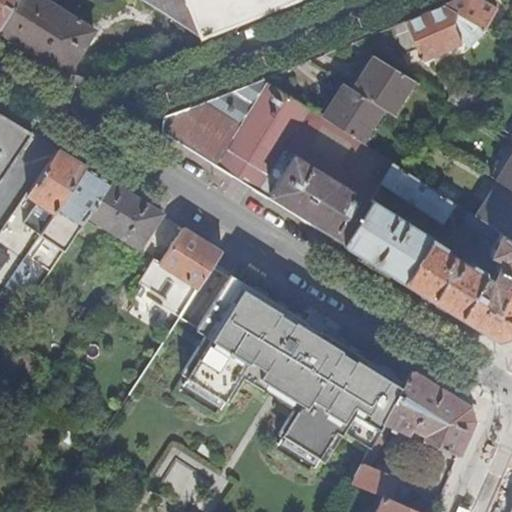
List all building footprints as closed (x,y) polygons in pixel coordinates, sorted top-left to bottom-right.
[(46,0),(13,0),(0,22),(0,30),(68,73),(95,30),(46,0)] [(0,0),(0,22),(13,0),(0,0)] [(142,0),(202,39),(301,0),(142,0)] [(454,0),(443,5),(476,24),(484,29),(496,7),(482,0),(454,0)] [(443,5),(390,29),(402,56),(416,49),(422,60),(461,43),(460,40),(476,24),(443,5)] [(344,84),(323,118),(360,142),(382,108),(390,114),(412,79),(375,56),(353,90),(344,84)] [(162,131),(257,191),(310,110),(264,80),(164,115),(162,131)] [(466,112),(475,118),(484,104),(456,87),(448,101),(466,112)] [(257,191),(342,245),(371,199),(381,183),(393,163),(360,142),(323,118),(310,110),(257,191)] [(62,203),(86,167),(58,150),(27,195),(55,214),(62,203)] [(478,218),(511,240),(511,157),(501,175),(487,167),(484,172),(500,183),(478,218)] [(381,183),(441,222),(453,203),(410,174),(393,163),(381,183)] [(72,239),(88,217),(110,182),(86,167),(62,203),(76,212),(62,233),(72,239)] [(88,217),(137,247),(159,213),(110,182),(88,217)] [(342,245),(403,283),(431,237),(371,199),(342,245)] [(431,237),(403,283),(495,340),(511,336),(511,333),(511,240),(478,218),(453,203),(441,222),(454,231),(462,219),(496,241),(490,255),(501,261),(492,279),(486,275),(486,271),(472,263),(470,265),(446,250),(447,247),(431,237)] [(139,248),(161,214),(159,213),(137,247),(139,248)] [(198,289),(221,252),(184,229),(160,264),(182,278),(198,289)] [(47,266),(57,244),(43,237),(32,260),(47,266)] [(390,412),(405,384),(230,276),(197,331),(206,335),(182,375),(228,402),(247,371),(300,402),(279,434),(324,463),(348,421),(375,438),(378,434),(387,416),(390,412)] [(187,306),(198,289),(182,278),(170,295),(187,306)] [(405,384),(390,412),(387,416),(378,434),(375,438),(365,457),(372,460),(390,427),(409,435),(412,430),(418,433),(416,438),(459,456),(474,421),(470,407),(412,371),(405,384)] [(361,464),(350,483),(381,496),(397,503),(406,483),(361,464)] [(418,511),(397,503),(381,496),(373,511),(418,511)]
